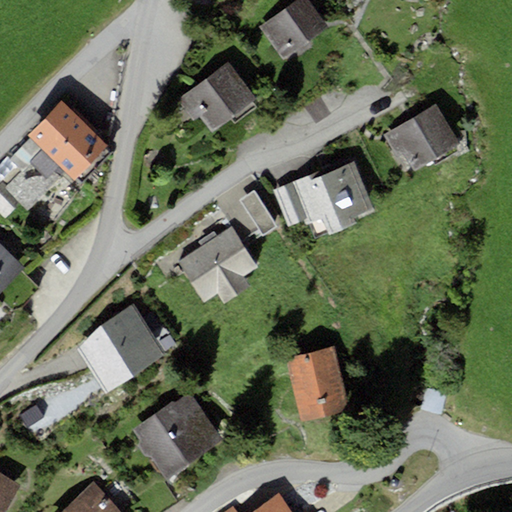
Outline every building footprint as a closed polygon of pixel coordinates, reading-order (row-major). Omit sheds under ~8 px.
[(309,0),(299,0),(262,29),(286,59),(329,26),(309,0)] [(229,62),(177,100),(194,122),(201,117),(212,133),(257,100),(229,62)] [(62,99),(28,134),(31,138),(10,159),(23,172),(7,189),(21,203),(28,209),(65,170),(76,181),(110,146),(62,99)] [(437,104),(383,135),(397,158),(404,154),(414,170),(460,143),(437,104)] [(338,164),(273,190),(289,227),(307,220),(310,225),(323,220),(329,235),(357,223),(354,217),(374,209),(355,162),(340,169),(338,164)] [(21,203),(7,189),(1,183),(0,184),(0,213),(6,219),(21,203)] [(278,226),(254,191),(239,201),(262,235),(278,226)] [(232,227),(178,261),(203,302),(218,292),(225,303),(251,286),(244,276),(258,267),(232,227)] [(0,244),(0,291),(24,268),(0,244)] [(101,325),(78,349),(108,393),(167,354),(133,304),(101,325)] [(335,346),(286,358),(301,422),(350,410),(335,346)] [(424,391),(421,411),(443,416),(447,395),(424,391)] [(171,402),(133,430),(169,478),(223,438),(189,393),(173,404),(171,402)] [(49,411),(33,420),(42,437),(59,428),(49,411)] [(0,511),(3,511),(20,485),(0,473),(0,511)] [(121,511),(94,482),(60,511),(121,511)] [(292,511),(279,493),(251,511),(292,511)]
